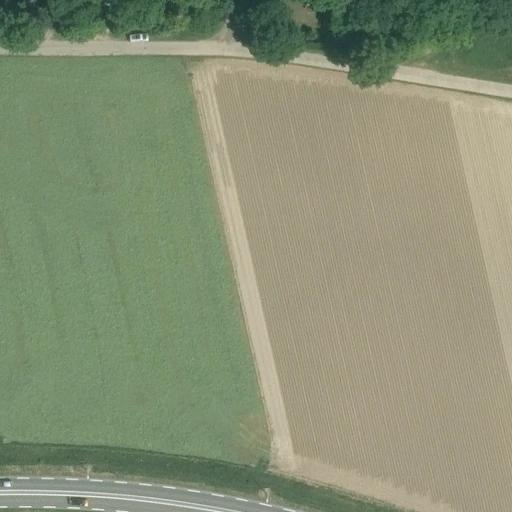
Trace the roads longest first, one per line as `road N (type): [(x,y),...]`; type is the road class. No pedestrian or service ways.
road 1 (unclassified): [(0,47),(220,47),(511,90)]
road 2 (primary): [(0,492),(131,497),(222,511)]
